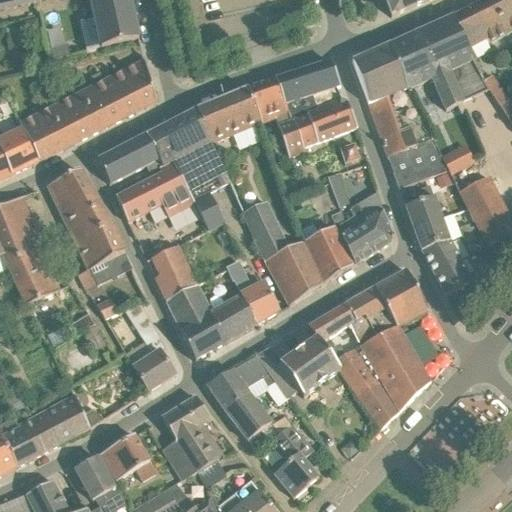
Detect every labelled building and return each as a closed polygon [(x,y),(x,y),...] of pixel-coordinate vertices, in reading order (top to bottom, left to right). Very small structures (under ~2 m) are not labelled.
[(140,41),(138,32),(129,0),(0,0),(0,14),(64,0),(90,0),(95,20),(80,24),(83,36),(86,35),(97,33),(102,51),(140,41)] [(434,0),(384,0),(391,20),(434,0)] [(511,0),(491,0),(454,19),(453,19),(451,20),(471,64),(475,63),(470,52),(487,43),(489,47),(511,34),(511,0)] [(21,37),(41,33),(38,20),(18,24),(21,37)] [(489,92),(488,91),(484,83),(475,63),(471,64),(451,20),(390,47),(386,49),(408,91),(430,81),(445,113),(465,105),(464,103),(489,92)] [(401,135),(388,101),(408,91),(386,49),(352,64),(353,65),(369,107),(399,192),(446,174),(431,142),(416,148),(410,131),(401,135)] [(102,84),(122,123),(138,115),(156,106),(145,64),(102,84)] [(272,83),(280,107),(339,87),(330,64),(292,76),(272,83)] [(484,83),(488,91),(511,126),(511,107),(492,78),(484,83)] [(303,156),(291,123),(286,125),(280,107),(272,83),(248,91),(244,93),(258,129),(276,122),(290,161),(303,156)] [(90,139),(122,123),(102,84),(71,99),(90,139)] [(212,147),(258,129),(244,93),(197,112),(212,147)] [(63,152),(90,139),(71,99),(57,106),(64,122),(51,129),(63,152)] [(339,137),(357,131),(347,104),(340,102),(340,100),(304,115),(305,118),(291,123),(303,156),(306,155),(304,149),(317,144),(339,137)] [(39,164),(63,152),(51,129),(64,122),(57,106),(18,124),(22,133),(39,164)] [(211,148),(212,147),(197,112),(147,138),(159,163),(164,173),(174,168),(189,198),(190,197),(193,203),(209,196),(229,186),(211,148)] [(0,182),(11,178),(38,165),(39,164),(22,133),(0,141),(0,182)] [(110,187),(159,163),(147,138),(98,163),(110,187)] [(340,152),(344,167),(360,162),(355,147),(340,152)] [(449,178),(476,168),(468,148),(442,158),(449,178)] [(174,168),(164,173),(166,176),(116,200),(128,225),(163,210),(169,221),(195,208),(193,203),(190,197),(189,198),(174,168)] [(347,192),(355,190),(351,173),(330,177),(337,209),(350,207),(347,192)] [(110,277),(129,266),(125,256),(118,241),(111,229),(96,196),(89,192),(80,174),(48,188),(88,273),(105,264),(110,277)] [(232,178),(236,187),(243,184),(239,175),(232,178)] [(436,180),(440,189),(451,185),(448,176),(436,180)] [(511,225),(488,180),(460,195),(488,248),(511,235),(511,225)] [(286,188),(289,198),(302,193),(298,183),(286,188)] [(413,232),(442,222),(429,187),(420,190),(425,203),(405,210),(413,232)] [(331,232),(353,269),(391,246),(393,239),(383,213),(377,195),(349,213),(354,219),(347,223),(345,225),(340,214),(330,218),(336,229),(331,232)] [(224,227),(210,197),(209,196),(193,203),(195,208),(208,237),(225,229),(224,227)] [(3,258),(14,282),(27,308),(61,293),(33,233),(35,232),(20,200),(0,209),(0,244),(5,257),(3,258)] [(289,252),(267,207),(260,210),(245,218),(289,309),(322,288),(311,271),(314,269),(304,246),(289,252)] [(421,254),(422,255),(450,243),(449,240),(442,222),(413,232),(421,254)] [(469,226),(458,230),(461,239),(472,234),(469,226)] [(352,270),(353,269),(331,232),(319,238),(306,244),(304,245),(304,246),(314,269),(325,287),(352,270)] [(472,234),(461,239),(464,247),(476,242),(472,234)] [(451,243),(450,243),(422,255),(434,276),(461,262),(451,243)] [(148,256),(152,264),(170,255),(166,247),(148,256)] [(165,304),(197,288),(179,250),(170,255),(152,264),(159,279),(155,281),(165,304)] [(256,328),(279,315),(264,284),(251,290),(239,266),(246,262),(242,255),(221,265),(196,279),(200,286),(225,273),(226,274),(227,273),(241,300),(256,328)] [(445,298),(472,283),(461,262),(434,276),(445,298)] [(482,278),(494,272),(489,264),(478,270),(482,278)] [(96,289),(88,273),(78,278),(86,294),(96,289)] [(398,330),(428,313),(407,274),(343,309),(353,326),(364,320),(375,338),(377,336),(369,323),(385,313),(395,329),(381,337),(383,339),(398,330)] [(256,328),(241,300),(210,316),(197,288),(165,304),(166,306),(167,305),(181,334),(180,335),(195,364),(256,328)] [(96,308),(105,322),(118,316),(110,301),(96,308)] [(134,370),(148,394),(175,378),(160,355),(165,351),(142,307),(125,313),(145,344),(126,357),(134,370)] [(308,330),(316,341),(333,364),(322,346),(349,330),(360,348),(376,339),(375,338),(364,320),(353,326),(343,309),(308,330)] [(333,364),(334,366),(340,375),(380,434),(419,396),(428,387),(431,385),(398,330),(383,339),(381,337),(378,339),(377,336),(375,338),(376,339),(360,348),(333,364)] [(340,375),(334,366),(316,341),(280,366),(270,351),(257,359),(270,376),(274,382),(276,384),(278,387),(288,401),(299,394),(303,400),(340,375)] [(244,392),(262,381),(268,389),(276,384),(270,376),(257,359),(233,373),(207,388),(225,414),(248,444),(270,425),(244,392)] [(5,398),(13,413),(16,419),(30,412),(27,407),(19,391),(5,398)] [(452,443),(469,458),(511,411),(494,396),(452,443)] [(1,433),(0,433),(0,438),(16,471),(90,433),(72,398),(35,418),(36,420),(19,429),(20,431),(4,439),(1,433)] [(197,431),(212,422),(196,400),(162,421),(177,444),(196,476),(217,464),(197,431)] [(272,428),(270,425),(248,444),(255,453),(256,454),(269,444),(278,435),(272,428)] [(274,477),(294,502),(318,482),(302,461),(312,452),(291,427),(271,443),(288,464),(274,477)] [(0,479),(16,471),(0,438),(0,479)] [(149,465),(134,439),(134,438),(101,457),(114,484),(136,472),(143,484),(157,476),(150,464),(149,465)] [(342,450),(349,460),(359,453),(354,446),(352,443),(349,445),(342,450)] [(181,485),(196,476),(177,444),(162,453),(181,485)] [(117,511),(125,508),(115,490),(112,490),(97,459),(75,472),(92,503),(93,502),(98,510),(94,511),(117,511)] [(205,490),(208,488),(225,477),(217,464),(196,476),(205,490)] [(87,511),(86,510),(85,510),(81,511),(66,511),(52,484),(26,497),(24,498),(31,511),(87,511)] [(219,508),(221,511),(272,511),(259,495),(251,485),(219,508)] [(221,511),(219,508),(218,509),(211,499),(195,510),(178,487),(169,492),(180,511),(221,511)] [(180,511),(169,492),(168,491),(133,511),(180,511)]
